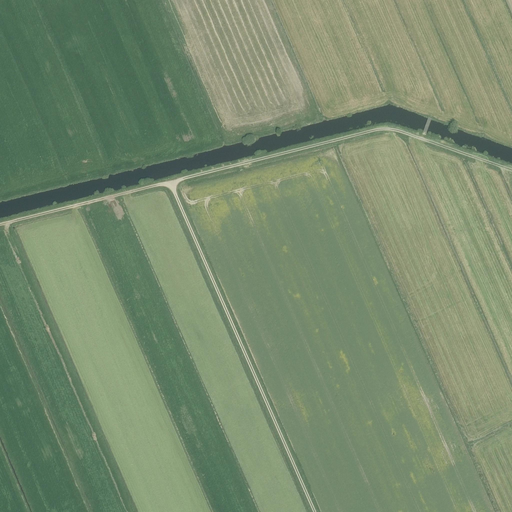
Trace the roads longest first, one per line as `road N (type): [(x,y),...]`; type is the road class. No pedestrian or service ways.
road 1 (track): [(316,511),(171,179)]
road 2 (track): [(171,179),(383,125),(511,168)]
road 3 (track): [(171,179),(0,222)]
